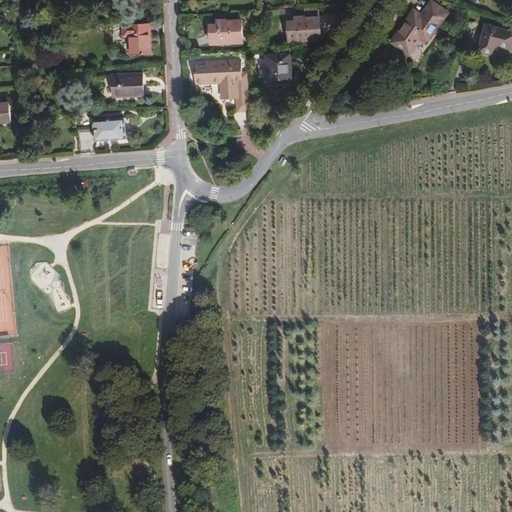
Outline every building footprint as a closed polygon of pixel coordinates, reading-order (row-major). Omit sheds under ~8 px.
[(445,11),(430,2),(421,16),(414,11),(393,42),(410,54),(421,37),(427,41),(437,27),(436,25),(445,11)] [(320,17),(319,7),(303,7),(304,16),(304,17),(320,17)] [(321,34),(320,17),(304,17),(304,16),(296,17),(296,21),(289,21),(290,41),(312,40),(311,35),(321,34)] [(243,42),(242,20),(228,21),(227,20),(219,20),(218,21),(211,22),(212,44),(243,42)] [(511,46),(511,30),(486,23),(479,49),(496,53),(498,43),(511,46)] [(152,53),(150,24),(124,26),(124,37),(131,37),(131,54),(152,53)] [(270,67),(271,77),(271,86),(292,84),(291,54),(269,55),(270,67)] [(240,111),(252,111),(250,80),(243,80),(242,60),(196,62),(197,83),(222,82),(223,98),(238,97),(240,111)] [(140,85),(140,75),(113,75),(114,97),(143,97),(143,85),(140,85)] [(9,103),(0,104),(0,121),(11,120),(9,103)] [(127,138),(125,121),(94,122),(96,140),(127,138)] [(29,201),(10,202),(11,221),(31,220),(29,201)]
